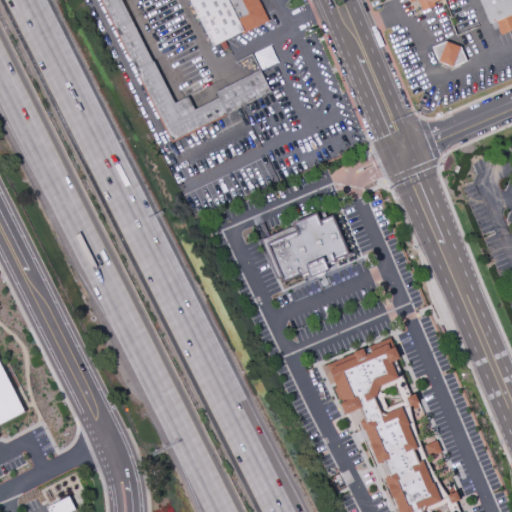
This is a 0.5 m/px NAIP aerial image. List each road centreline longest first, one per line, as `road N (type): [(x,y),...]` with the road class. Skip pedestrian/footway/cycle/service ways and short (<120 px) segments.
road 1 (motorway): [(0,67),(222,511)]
road 2 (motorway): [(186,319),(25,0)]
road 3 (tertiary): [(131,511),(118,443),(0,210)]
road 4 (tertiary): [(0,250),(100,450),(112,511)]
road 5 (tertiary): [(404,163),(511,417)]
road 6 (motorway): [(290,511),(186,319)]
road 7 (motorway): [(282,511),(186,319)]
road 8 (tertiary): [(511,106),(401,154)]
